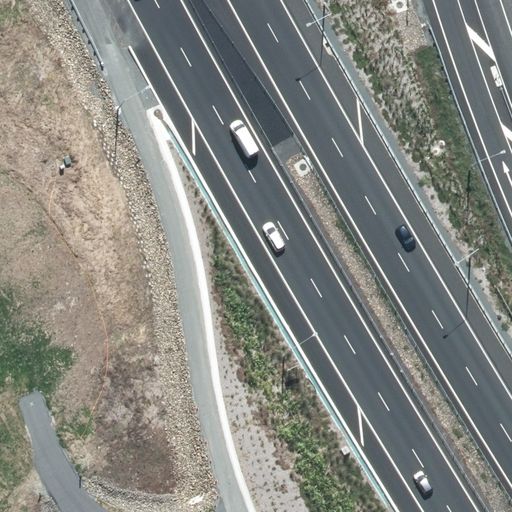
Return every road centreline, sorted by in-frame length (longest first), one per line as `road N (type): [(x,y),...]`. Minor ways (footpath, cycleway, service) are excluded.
road 1 (motorway): [(458,511),(156,0)]
road 2 (motorway): [(260,0),(511,443)]
road 3 (primary): [(511,195),(439,0)]
road 4 (track): [(80,511),(55,479),(23,403)]
